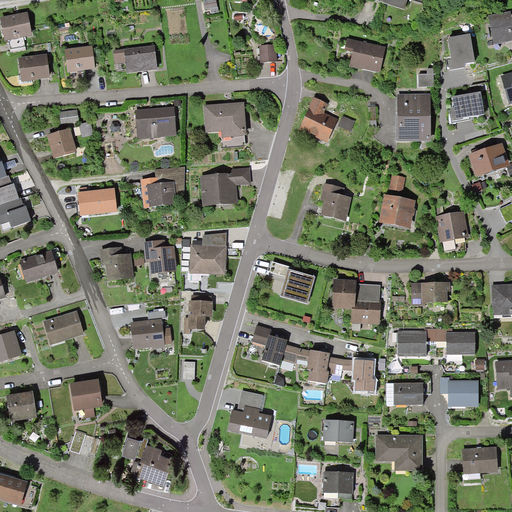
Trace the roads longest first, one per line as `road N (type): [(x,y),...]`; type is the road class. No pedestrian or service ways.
road 1 (residential): [(5,110),(26,102),(293,84)]
road 2 (residential): [(253,239),(382,266),(511,261)]
road 3 (residential): [(192,435),(161,419),(123,371),(65,229)]
road 4 (residential): [(0,445),(117,491),(214,511)]
road 5 (residential): [(253,239),(192,435)]
road 6 (residential): [(293,84),(253,239)]
road 7 (residential): [(440,511),(445,435),(511,431)]
road 8 (residential): [(65,229),(5,110)]
